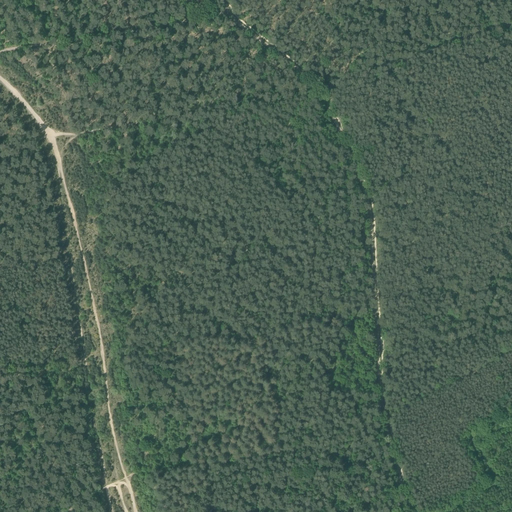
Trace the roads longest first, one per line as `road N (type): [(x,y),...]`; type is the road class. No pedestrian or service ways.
road 1 (track): [(0,79),(39,123),(58,169),(134,511)]
road 2 (track): [(415,511),(378,385),(373,209),(327,81)]
road 3 (track): [(112,511),(58,169)]
road 4 (track): [(48,138),(328,91)]
road 5 (track): [(0,53),(224,10)]
road 6 (track): [(327,81),(511,21)]
road 7 (track): [(327,81),(224,10)]
